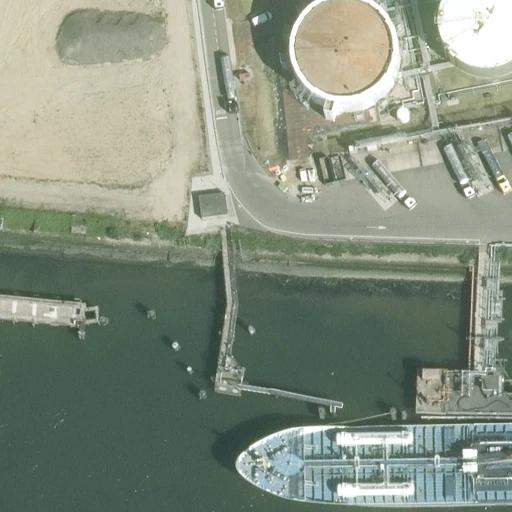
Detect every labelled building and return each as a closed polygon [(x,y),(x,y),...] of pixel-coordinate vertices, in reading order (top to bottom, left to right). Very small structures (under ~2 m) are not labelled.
[(39,0),(0,0),(0,86),(48,82),(39,0)] [(511,0),(448,0),(448,1),(442,10),(439,20),(438,30),(438,37),(440,47),(444,56),(450,64),(457,71),(466,76),(475,80),(485,81),(497,80),(505,78),(511,74),(511,0)] [(396,61),(396,60),(395,51),(392,41),(388,33),(381,25),(373,19),(366,15),(357,12),(348,11),(337,11),(329,14),(322,17),(314,23),(307,30),(302,38),(298,48),(297,57),(297,66),(300,76),(304,86),(310,93),(316,99),(326,105),(335,108),(345,110),(356,109),(364,106),(373,102),(380,96),(386,89),(392,79),(395,70),(396,61)] [(250,73),(237,74),(240,98),(253,97),(250,73)] [(226,196),(198,199),(201,221),(229,217),(226,196)]
